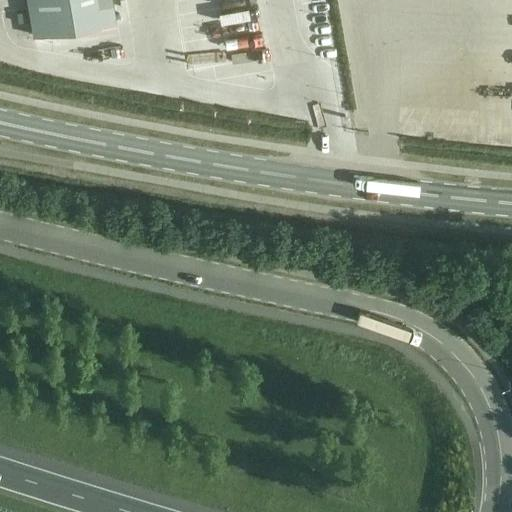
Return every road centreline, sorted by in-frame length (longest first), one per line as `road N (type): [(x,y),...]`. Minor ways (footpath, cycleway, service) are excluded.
road 1 (tertiary): [(493,511),(500,463),(485,399),(430,340),(383,317),(0,227)]
road 2 (primary): [(511,207),(271,179),(0,122)]
road 3 (motorway): [(121,511),(0,473)]
